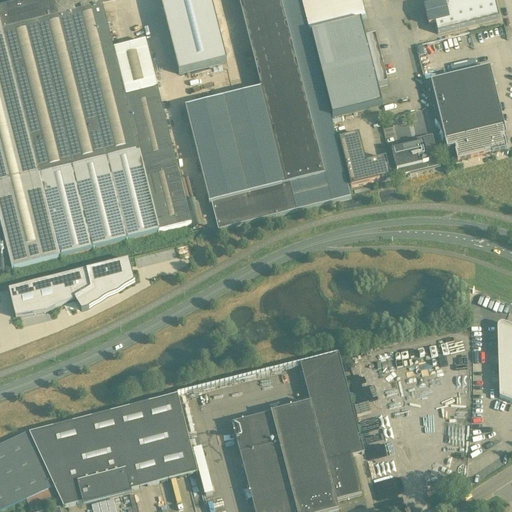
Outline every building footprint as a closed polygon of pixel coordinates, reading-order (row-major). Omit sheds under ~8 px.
[(0,222),(12,271),(191,226),(188,211),(145,43),(113,51),(102,6),(101,7),(99,0),(45,0),(44,0),(43,0),(42,0),(0,10),(0,222)] [(211,0),(159,0),(181,86),(230,74),(211,0)] [(238,0),(261,90),(185,109),(209,206),(211,205),(218,232),(290,214),(331,203),(350,199),(348,190),(331,121),(310,40),(309,34),(300,0),(238,0)] [(300,0),(309,34),(366,20),(361,0),(300,0)] [(424,9),(429,26),(435,25),(437,35),(499,20),(493,0),(428,0),(430,7),(424,9)] [(310,40),(331,121),(381,109),(377,92),(386,90),(374,41),(365,44),(360,27),(310,40)] [(506,136),(490,68),(431,82),(445,141),(444,141),(447,150),(455,148),(456,153),(455,153),(457,162),(485,155),(491,153),(491,154),(507,150),(504,141),(503,137),(506,136)] [(368,163),(366,164),(358,135),(339,140),(348,178),(351,189),(379,182),(379,181),(381,181),(390,179),(388,170),(387,168),(388,168),(386,159),(374,162),(374,164),(368,165),(368,163)] [(399,171),(400,176),(409,174),(409,173),(436,167),(430,140),(412,144),(412,143),(394,147),(395,150),(392,151),(392,150),(391,150),(396,172),(399,171)] [(81,311),(134,283),(129,262),(48,282),(9,292),(15,319),(20,318),(49,310),(55,309),(74,299),(81,311)] [(511,328),(506,326),(505,325),(502,325),(500,325),(498,326),(497,328),(497,331),(498,352),(499,399),(511,403),(511,328)] [(198,474),(178,399),(177,397),(88,420),(29,435),(60,499),(64,509),(198,474)] [(296,511),(272,416),(238,424),(237,421),(231,422),(231,424),(229,425),(230,430),(234,429),(254,511),(296,511)] [(0,511),(2,511),(26,502),(30,511),(31,511),(58,500),(28,434),(0,446),(0,511)]
